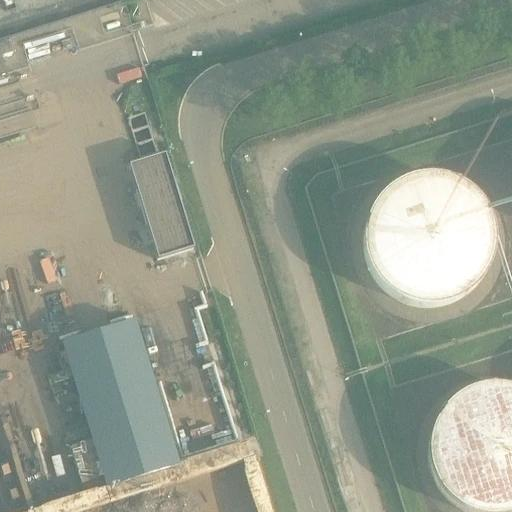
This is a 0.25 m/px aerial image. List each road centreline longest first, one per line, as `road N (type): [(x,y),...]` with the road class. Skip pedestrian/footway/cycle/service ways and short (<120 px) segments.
road 1 (unclassified): [(313,511),(202,151),(203,118),(213,100),(251,75),(499,0)]
road 2 (unknown): [(118,174),(81,73),(0,98)]
road 3 (unknown): [(0,210),(118,174)]
road 4 (unknown): [(118,174),(162,287)]
